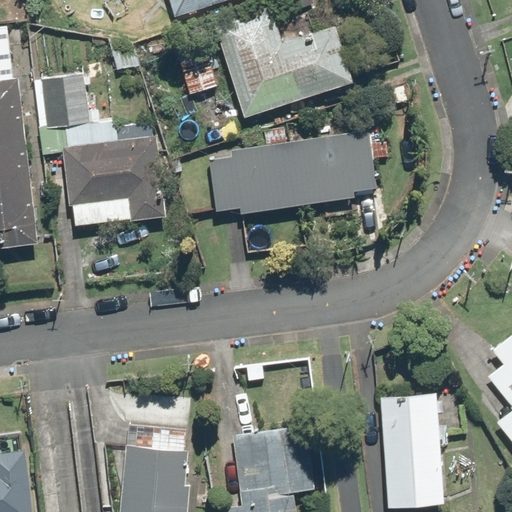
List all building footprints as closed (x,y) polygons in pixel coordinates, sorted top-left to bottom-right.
[(167,0),(172,14),(215,0),(167,0)] [(315,0),(288,0),(292,12),(317,4),(315,0)] [(211,21),(244,121),(352,85),(332,25),(299,36),(293,16),(276,22),(269,2),(211,21)] [(0,23),(0,247),(36,244),(20,79),(9,81),(3,23),(0,23)] [(131,31),(104,39),(115,71),(141,62),(131,31)] [(174,55),(189,95),(220,84),(206,44),(174,55)] [(83,72),(40,76),(44,128),(63,127),(73,226),(162,218),(153,125),(116,128),(115,118),(87,121),(83,72)] [(404,81),(383,86),(388,107),(410,101),(404,81)] [(263,129),(265,145),(230,150),(231,156),(207,159),(214,212),(238,208),(239,216),(354,200),(353,193),(375,190),(371,160),(387,158),(385,139),(378,139),(377,130),(298,140),(296,125),(263,129)] [(495,421),(511,443),(511,331),(491,347),(503,363),(486,375),(511,410),(495,421)] [(384,509),(445,505),(442,450),(449,450),(446,391),(377,395),(384,509)] [(183,484),(187,429),(126,424),(119,511),(190,511),(193,484),(183,484)] [(309,426),(232,432),(239,503),(223,504),(223,511),(294,511),(293,491),(314,489),(309,426)] [(0,452),(0,511),(30,511),(25,450),(0,452)]
